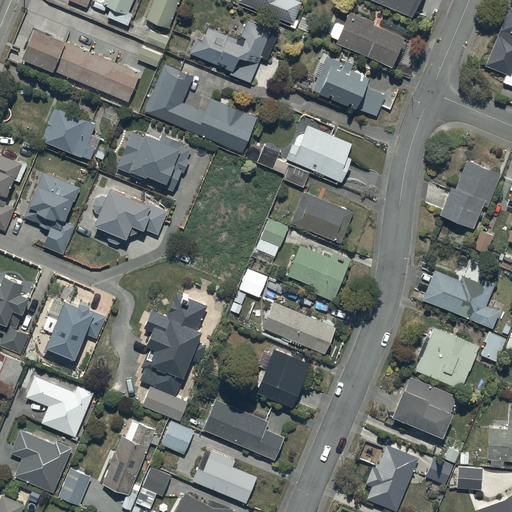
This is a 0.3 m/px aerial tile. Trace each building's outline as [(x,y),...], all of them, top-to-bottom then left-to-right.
[(67,0),(68,1),(86,8),(89,0),(67,0)] [(105,0),(103,6),(110,9),(107,18),(128,27),(133,16),(128,14),(134,0),(105,0)] [(153,0),(145,20),(168,29),(179,0),(153,0)] [(237,0),(237,2),(292,25),(301,4),(291,0),(237,0)] [(368,0),(412,19),(419,0),(368,0)] [(511,9),(509,9),(484,67),(504,75),(501,83),(511,87),(511,9)] [(337,41),(335,45),(390,69),(403,40),(372,27),(373,24),(348,13),(343,26),(335,23),(328,37),(337,41)] [(249,20),(242,34),(236,39),(227,35),(226,37),(208,29),(203,42),(196,39),(189,55),(231,73),(230,76),(249,84),(261,59),(267,61),(279,34),(249,20)] [(34,30),(22,61),(53,74),(54,72),(129,104),(141,74),(34,30)] [(150,32),(145,42),(164,50),(168,39),(150,32)] [(141,48),(137,60),(157,68),(161,56),(141,48)] [(354,112),(355,109),(376,117),(384,95),(365,88),(368,80),(362,78),(364,75),(351,70),(353,65),(345,62),(344,65),(325,58),(323,63),(320,62),(314,77),(317,78),(312,92),(319,94),(318,96),(327,99),(328,97),(331,98),(330,101),(347,107),(347,106),(350,107),(349,110),(354,112)] [(165,65),(144,113),(243,154),(257,119),(211,99),(205,113),(182,104),(193,77),(165,65)] [(45,142),(44,144),(81,159),(81,158),(90,161),(94,149),(86,146),(95,125),(54,108),(42,140),(45,142)] [(297,133),(285,160),(341,184),(351,160),(346,158),(351,145),(306,127),(303,135),(297,133)] [(133,130),(117,165),(131,171),(130,173),(143,178),(144,176),(147,177),(148,176),(165,183),(164,185),(173,189),(181,171),(184,172),(190,157),(187,156),(190,148),(181,144),(183,141),(162,132),(159,139),(146,133),(145,135),(133,130)] [(278,154),(264,148),(258,163),(271,169),(278,154)] [(0,154),(0,230),(5,232),(15,209),(4,205),(14,181),(19,183),(27,166),(0,154)] [(500,175),(467,162),(455,192),(428,181),(425,204),(440,211),(438,217),(471,231),(477,216),(480,217),(482,212),(480,211),(482,207),(486,209),(500,175)] [(289,165),(283,179),(302,188),(308,174),(289,165)] [(43,175),(24,219),(40,225),(39,227),(50,232),(44,248),(64,255),(74,227),(65,224),(72,203),(74,204),(80,188),(43,175)] [(100,214),(95,227),(109,232),(108,236),(109,239),(118,244),(123,241),(125,239),(128,240),(129,236),(142,230),(144,232),(146,228),(158,233),(168,210),(149,202),(147,205),(111,189),(108,195),(107,195),(106,195),(105,195),(104,195),(103,195),(102,195),(101,195),(100,195),(100,196),(99,196),(98,197),(97,197),(97,198),(96,198),(96,199),(95,200),(95,201),(95,202),(94,203),(94,204),(94,205),(94,206),(94,207),(95,207),(95,208),(95,209),(96,210),(97,211),(97,212),(98,212),(99,213),(100,214)] [(302,192),(290,224),(340,244),(353,213),(302,192)] [(268,219),(260,240),(279,248),(287,227),(268,219)] [(493,236),(480,231),(473,249),(485,254),(493,236)] [(299,247),(286,277),(315,288),(312,294),(332,302),(348,260),(331,253),(329,259),(299,247)] [(248,268),(239,290),(240,290),(230,310),(239,315),(243,306),(241,305),(247,293),(258,298),(267,277),(248,268)] [(433,272),(421,302),(491,329),(498,313),(484,307),(493,284),(476,278),(475,282),(461,277),(459,282),(433,272)] [(0,320),(0,328),(4,330),(0,341),(22,349),(29,329),(17,324),(21,312),(23,312),(29,296),(20,292),(24,282),(5,274),(1,284),(0,284),(0,320)] [(144,370),(140,381),(175,396),(182,380),(183,380),(192,361),(198,363),(205,347),(198,344),(202,335),(193,331),(194,330),(197,331),(207,307),(189,299),(187,303),(181,300),(183,297),(176,294),(166,318),(151,312),(144,330),(152,333),(146,349),(148,349),(140,368),(144,370)] [(335,329),(274,302),(262,329),(324,356),(335,329)] [(49,339),(43,354),(74,366),(87,335),(97,339),(105,318),(89,311),(90,310),(79,306),(78,309),(65,304),(54,332),(50,330),(47,338),(49,339)] [(421,359),(415,373),(461,391),(478,347),(434,329),(430,339),(426,337),(418,358),(421,359)] [(506,339),(491,332),(489,334),(484,343),(486,344),(478,361),(493,368),(506,339)] [(258,387),(255,394),(294,409),(311,365),(274,350),(271,358),(263,354),(258,367),(262,368),(255,385),(258,387)] [(0,353),(0,394),(11,399),(25,365),(0,353)] [(75,393),(34,377),(26,399),(48,408),(41,425),(75,438),(76,434),(81,436),(84,427),(80,426),(93,393),(77,387),(75,393)] [(406,380),(390,419),(441,441),(451,416),(449,416),(456,398),(410,379),(409,381),(406,380)] [(151,387),(141,407),(162,416),(160,421),(165,424),(168,418),(179,423),(188,403),(151,387)] [(215,400),(202,431),(276,461),(285,439),(265,431),(268,422),(215,400)] [(511,412),(508,412),(508,420),(494,420),(493,428),(488,428),(486,460),(491,461),(490,467),(500,468),(501,463),(511,464),(511,412)] [(111,464),(102,484),(128,495),(150,443),(157,446),(160,439),(153,436),(156,430),(133,420),(126,438),(123,437),(115,454),(114,453),(109,464),(111,464)] [(164,440),(161,445),(185,454),(194,431),(171,422),(170,425),(166,424),(160,438),(164,440)] [(22,459),(14,477),(53,493),(72,449),(56,442),(55,445),(20,431),(10,454),(22,459)] [(394,511),(416,459),(386,446),(376,469),(372,468),(364,486),(371,488),(366,500),(394,511)] [(448,448),(443,459),(454,464),(459,453),(448,448)] [(205,451),(192,482),(246,504),(257,478),(232,468),(235,461),(211,452),(210,453),(205,451)] [(433,457),(425,477),(443,485),(452,465),(433,457)] [(171,476),(150,468),(136,504),(150,510),(157,494),(163,496),(171,476)] [(458,468),(456,488),(480,490),(481,469),(458,468)] [(79,506),(91,478),(70,469),(58,498),(79,506)] [(140,487),(134,485),(129,498),(126,497),(121,507),(129,511),(140,487)] [(185,494),(175,511),(231,511),(232,510),(213,509),(185,494)] [(474,511),(511,511),(511,495),(503,502),(474,511)] [(0,511),(22,511),(25,506),(1,497),(0,500),(0,511)]
